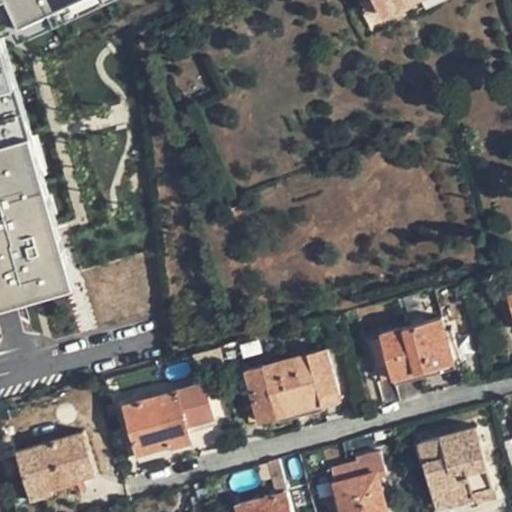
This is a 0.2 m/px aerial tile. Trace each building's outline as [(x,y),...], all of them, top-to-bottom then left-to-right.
[(0,0),(0,308),(77,289),(8,42),(105,0),(0,0)] [(411,0),(384,0),(389,10),(411,0)] [(458,357),(446,314),(367,335),(379,379),(458,357)] [(263,351),(260,339),(244,342),(248,355),(263,351)] [(343,396),(330,346),(250,368),(263,417),(343,396)] [(209,379),(127,401),(127,402),(140,449),(173,440),(174,444),(196,438),(191,423),(219,416),(210,380),(209,379)] [(475,486),(476,493),(497,488),(481,425),(423,439),(437,497),(475,486)] [(53,480),(54,482),(98,470),(88,430),(21,448),(33,487),(53,480)] [(361,456),(362,461),(336,466),(347,511),(391,511),(381,468),(386,466),(382,450),(361,456)] [(56,492),(54,482),(53,480),(33,487),(36,498),(56,492)] [(477,497),(476,493),(475,486),(437,497),(440,507),(477,497)] [(295,511),(290,489),(241,501),(243,511),(295,511)]
